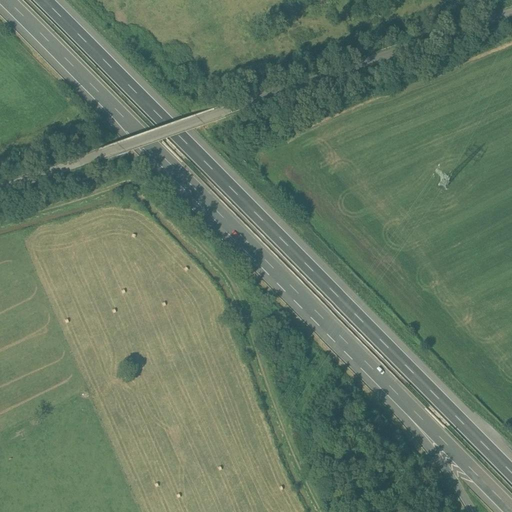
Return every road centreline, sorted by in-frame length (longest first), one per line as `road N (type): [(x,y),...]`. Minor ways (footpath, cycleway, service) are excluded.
road 1 (motorway): [(511,469),(49,0)]
road 2 (motorway): [(7,0),(414,411)]
road 3 (unclassified): [(0,189),(511,11)]
road 4 (track): [(0,219),(128,180),(142,188),(230,279),(321,511)]
road 5 (motorway): [(414,411),(511,511)]
